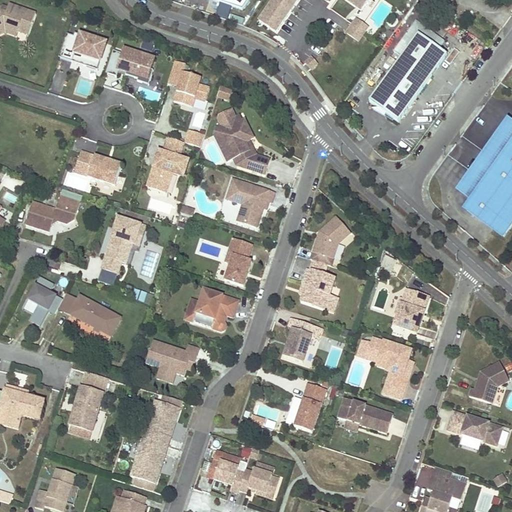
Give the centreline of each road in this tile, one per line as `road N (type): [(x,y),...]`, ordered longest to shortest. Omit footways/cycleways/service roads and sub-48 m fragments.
road 1 (residential): [(330,128),(243,365),(211,402),(180,496)]
road 2 (residential): [(477,264),(403,474),(374,511)]
road 3 (unclassified): [(136,0),(263,54),(330,128)]
road 4 (unclassified): [(511,39),(397,194)]
